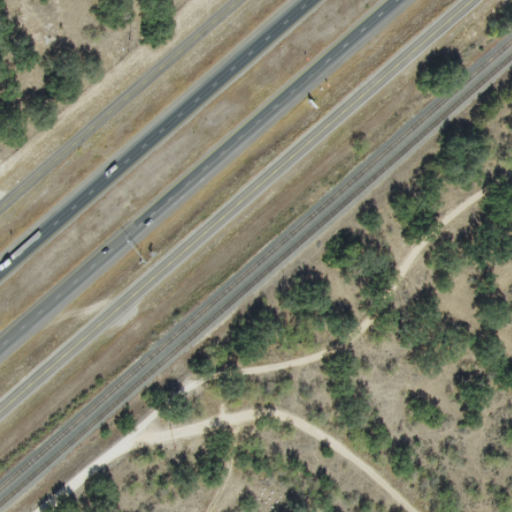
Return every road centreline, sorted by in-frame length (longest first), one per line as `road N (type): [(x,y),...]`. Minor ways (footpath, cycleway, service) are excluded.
road 1 (tertiary): [(0,408),(469,0)]
road 2 (track): [(43,511),(208,375),(269,370),(340,348),(511,178)]
road 3 (motorway): [(0,356),(399,0)]
road 4 (motorway): [(310,0),(0,267)]
road 5 (track): [(122,443),(266,409),(284,413),(331,441),(412,511)]
road 6 (tertiary): [(0,214),(245,0)]
